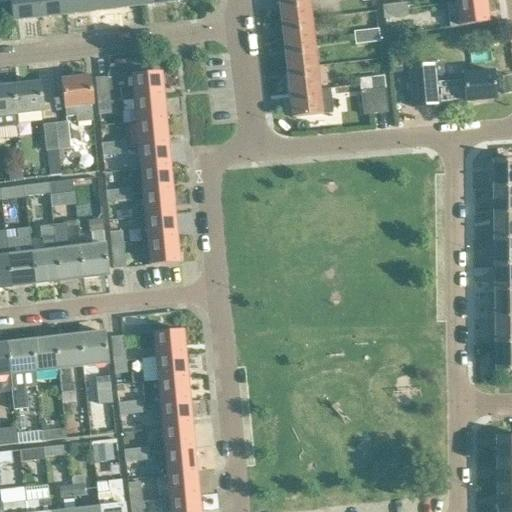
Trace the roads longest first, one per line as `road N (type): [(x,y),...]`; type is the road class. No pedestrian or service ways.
road 1 (residential): [(459,403),(454,135)]
road 2 (residential): [(241,26),(0,53)]
road 3 (residential): [(0,319),(217,295)]
road 4 (residential): [(237,511),(217,295)]
road 5 (residential): [(252,151),(454,135)]
road 6 (residential): [(217,295),(209,179),(222,158),(252,151)]
road 7 (residential): [(252,151),(241,26)]
